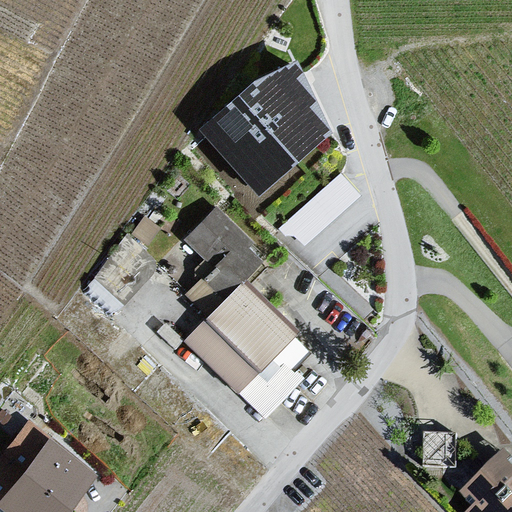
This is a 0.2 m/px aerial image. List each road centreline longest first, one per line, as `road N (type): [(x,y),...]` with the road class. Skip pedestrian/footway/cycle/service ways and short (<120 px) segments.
road 1 (unclassified): [(247,511),(381,355),(401,311),(391,225),(340,40),(338,0)]
road 2 (track): [(511,32),(405,45),(385,63),(377,86),(355,94)]
